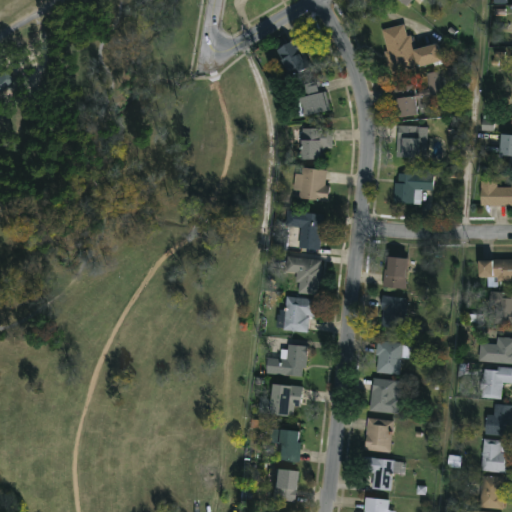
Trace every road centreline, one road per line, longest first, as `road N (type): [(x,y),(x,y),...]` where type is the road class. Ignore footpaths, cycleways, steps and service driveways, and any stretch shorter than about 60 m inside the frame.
road 1 (residential): [(325,511),(368,139),(355,60),(322,0)]
road 2 (residential): [(511,235),(361,228)]
